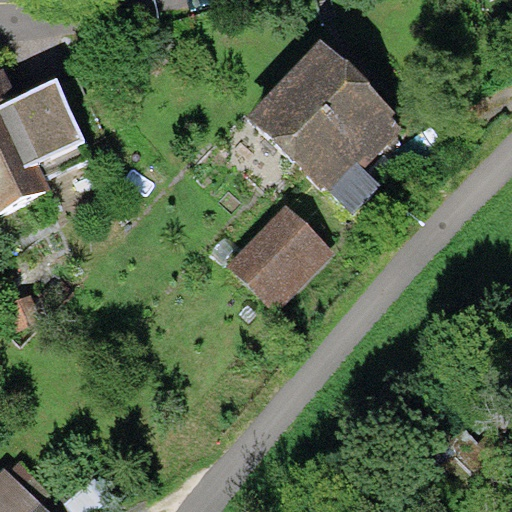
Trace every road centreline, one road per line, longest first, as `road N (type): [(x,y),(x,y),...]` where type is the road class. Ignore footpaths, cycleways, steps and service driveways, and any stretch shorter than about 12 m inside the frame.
road 1 (residential): [(197,511),(250,439),(511,152)]
road 2 (residential): [(142,0),(0,18)]
